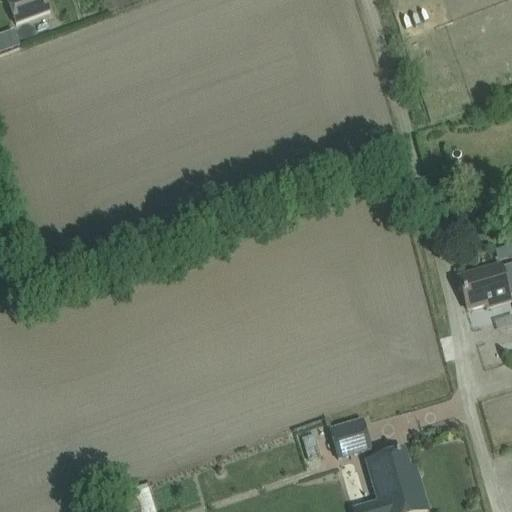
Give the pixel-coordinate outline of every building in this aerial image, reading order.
[(44,0),(9,0),(6,1),(13,27),(49,14),(44,0)] [(499,268),(458,280),(467,313),(487,307),(488,310),(511,302),(511,265),(500,269),(499,268)] [(329,432),(338,461),(371,452),(362,422),(329,432)] [(353,511),(352,511),(427,511),(418,480),(412,482),(404,453),(384,459),(365,464),(377,505),(353,511)] [(163,479),(148,484),(157,511),(165,511),(173,509),(163,479)] [(140,511),(134,490),(106,498),(109,511),(140,511)]
